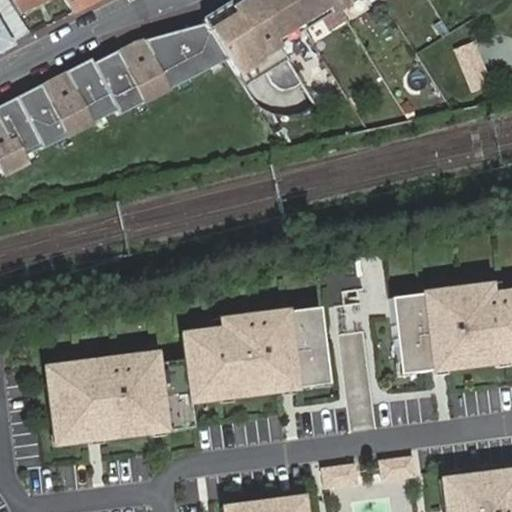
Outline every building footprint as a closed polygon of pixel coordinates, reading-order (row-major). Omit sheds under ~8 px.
[(0,0),(0,27),(11,45),(29,36),(5,0),(0,0)] [(11,0),(20,13),(47,0),(11,0)] [(64,0),(73,14),(99,0),(64,0)] [(228,3),(201,20),(243,87),(260,76),(251,62),(350,0),(238,0),(229,6),(228,3)] [(69,138),(88,129),(115,115),(117,120),(146,105),(163,96),(228,64),(204,24),(135,47),(118,56),(117,55),(93,67),(90,63),(65,76),(66,77),(41,89),(41,88),(0,108),(0,176),(1,179),(27,166),(24,159),(40,151),(41,153),(69,138)] [(0,51),(11,45),(0,27),(0,51)] [(470,91),(487,86),(477,44),(459,48),(470,91)] [(495,288),(484,289),(485,298),(496,297),(495,288)] [(420,297),(385,301),(394,367),(408,365),(409,376),(430,374),(429,369),(441,368),(441,372),(492,366),(492,361),(503,360),(504,364),(511,362),(511,294),(496,297),(485,298),(484,289),(430,296),(431,304),(422,305),(420,297)] [(430,296),(420,297),(422,305),(431,304),(430,296)] [(41,371),(50,436),(64,435),(65,446),(86,443),(86,438),(97,437),(98,442),(149,435),(148,431),(160,429),(160,433),(174,432),(173,422),(188,420),(187,405),(185,395),(201,393),(202,403),(217,401),(216,397),(228,395),(228,400),(279,393),(279,388),(290,387),(290,392),(311,389),(309,377),(324,376),(315,311),(280,316),(281,323),(272,325),(271,317),(217,324),(218,333),(207,334),(178,338),(181,363),(152,366),(142,368),(140,359),(86,366),(87,373),(77,375),(77,367),(41,371)] [(280,316),(271,317),(272,325),(281,323),(280,316)] [(217,324),(206,325),(207,334),(218,333),(217,324)] [(151,357),(140,359),(142,368),(152,366),(151,357)] [(408,365),(394,367),(395,378),(409,376),(408,365)] [(86,366),(77,367),(77,375),(87,373),(86,366)] [(324,376),(309,377),(311,389),(325,387),(324,376)] [(201,393),(185,395),(187,405),(202,403),(201,393)] [(188,420),(173,422),(174,432),(190,430),(188,420)] [(64,435),(50,436),(51,447),(65,446),(64,435)] [(410,459),(378,463),(380,484),(406,480),(413,479),(410,459)] [(353,467),(319,471),(322,491),(355,486),(353,467)] [(292,511),(292,502),(229,511),(228,511),(511,511),(511,495),(509,474),(446,482),(449,509),(442,510),(442,511),(292,511)] [(446,482),(439,483),(442,510),(449,509),(446,482)] [(300,511),(299,501),(292,502),(292,511),(300,511)]
